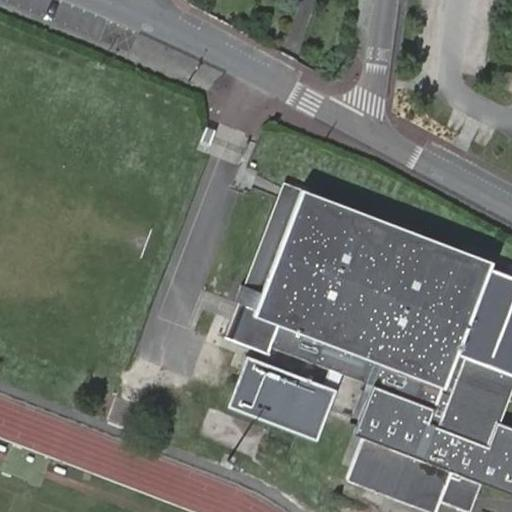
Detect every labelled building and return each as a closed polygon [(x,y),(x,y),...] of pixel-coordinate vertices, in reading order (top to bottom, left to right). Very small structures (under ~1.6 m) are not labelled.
[(212,130),(206,128),(200,142),(209,145),(214,133),(215,131),(212,130)] [(262,292),(300,196),(282,189),(244,285),(262,292)] [(511,276),(300,196),(262,292),(244,285),(242,284),(235,301),(239,303),(227,338),(267,354),(271,347),(373,386),(355,435),(363,438),(347,479),(433,511),(436,511),(439,503),(464,511),(467,511),(479,481),(501,489),(511,457),(511,425),(497,421),(511,382),(511,276)] [(334,389),(245,356),(226,405),(314,439),(334,389)] [(511,493),(511,457),(501,489),(511,493)]
